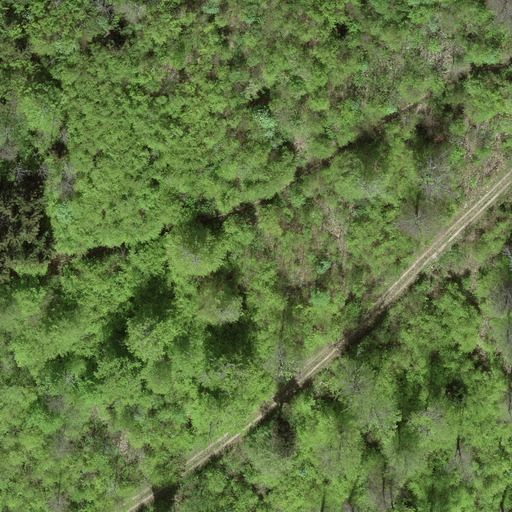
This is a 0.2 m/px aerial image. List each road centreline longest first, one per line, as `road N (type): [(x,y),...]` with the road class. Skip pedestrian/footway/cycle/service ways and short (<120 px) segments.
road 1 (track): [(0,272),(256,193),(413,91),(511,57)]
road 2 (track): [(118,511),(268,403),(511,174)]
